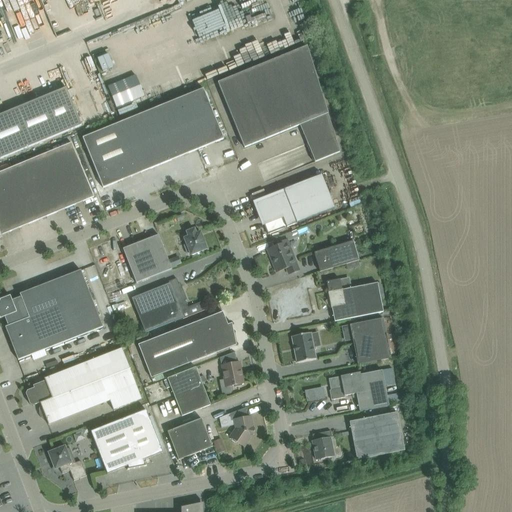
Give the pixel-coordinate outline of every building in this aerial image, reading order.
[(204,39),(239,27),(236,18),(241,16),(236,2),(228,5),(227,3),(195,15),(204,39)] [(9,39),(7,44),(15,48),(18,44),(9,39)] [(315,162),(340,152),(307,46),(217,83),(244,148),(300,125),(315,162)] [(108,53),(97,57),(102,71),(113,67),(108,53)] [(137,74),(108,85),(116,107),(145,96),(137,74)] [(0,114),(0,158),(81,125),(66,88),(0,114)] [(224,139),(203,89),(82,138),(103,188),(224,139)] [(213,95),(212,96),(211,97),(210,98),(210,99),(210,100),(210,101),(210,102),(211,103),(212,104),(213,104),(214,104),(215,104),(216,104),(217,104),(217,103),(218,103),(218,102),(219,101),(219,100),(219,99),(218,98),(218,97),(217,97),(217,96),(216,96),(215,95),(214,95),(213,95)] [(224,118),(222,118),(221,118),(221,119),(220,119),(219,120),(219,121),(218,121),(218,122),(218,123),(219,124),(219,125),(220,126),(221,127),(223,127),(224,127),(225,127),(226,126),(227,125),(227,124),(227,123),(227,122),(227,121),(227,120),(226,120),(226,119),(225,119),(224,118)] [(10,168),(32,222),(94,197),(71,143),(10,168)] [(0,237),(2,237),(2,235),(32,222),(10,168),(0,172),(0,237)] [(260,168),(232,176),(237,192),(264,184),(260,168)] [(335,209),(321,175),(322,175),(283,190),(285,194),(283,194),(282,193),(256,203),(268,234),(335,209)] [(190,255),(207,249),(200,232),(196,233),(194,229),(186,232),(188,236),(184,238),(186,245),(184,245),(188,254),(190,254),(190,255)] [(158,235),(123,249),(136,283),(172,269),(168,260),(158,235)] [(267,250),(276,272),(286,268),(289,274),(299,270),(287,240),(277,244),(278,246),(267,250)] [(320,272),(346,264),(359,260),(353,241),(314,253),(320,272)] [(178,256),(168,260),(172,269),(177,267),(176,265),(181,263),(178,256)] [(103,327),(81,270),(20,294),(21,297),(12,300),(10,296),(0,300),(0,299),(0,318),(5,317),(8,326),(5,327),(18,360),(103,327)] [(182,314),(190,311),(176,278),(161,285),(161,286),(132,298),(145,333),(183,318),(182,314)] [(383,312),(377,283),(343,290),(343,289),(342,289),(340,279),(326,282),(328,292),(327,292),(329,298),(324,302),(330,308),(331,307),(331,309),(332,309),(334,322),(383,312)] [(150,340),(138,345),(151,378),(236,345),(233,331),(230,332),(228,326),(232,325),(232,323),(227,325),(222,312),(160,336),(151,340),(150,340)] [(391,358),(383,318),(350,325),(358,365),(391,358)] [(318,332),(311,334),(311,333),(291,337),(297,363),(316,359),(314,348),(321,346),(318,332)] [(147,335),(136,339),(138,345),(150,340),(147,335)] [(52,398),(40,403),(49,425),(49,424),(110,401),(113,410),(142,399),(122,349),(45,379),(45,378),(44,378),(52,398)] [(240,362),(221,366),(226,387),(234,385),(234,386),(240,385),(240,384),(244,383),(240,362)] [(210,405),(199,376),(196,367),(167,378),(182,416),(210,405)] [(360,373),(329,379),(331,391),(343,389),(344,396),(356,394),(359,412),(389,406),(382,371),(360,375),(360,373)] [(40,403),(52,398),(44,378),(45,381),(33,386),(34,388),(27,391),(26,394),(30,404),(33,406),(40,403)] [(246,408),(219,418),(221,429),(235,426),(236,429),(230,437),(231,438),(231,440),(235,443),(238,442),(244,447),(251,435),(252,436),(254,429),(253,428),(251,417),(248,417),(246,408)] [(118,421),(137,468),(146,466),(146,465),(145,466),(143,460),(162,452),(146,410),(118,421)] [(397,412),(349,422),(357,460),(405,450),(397,412)] [(201,418),(167,432),(178,460),(212,447),(201,418)] [(127,470),(137,468),(118,421),(91,432),(107,474),(128,466),(129,469),(127,469),(127,470)] [(331,431),(312,435),(314,441),(312,442),(316,460),(334,456),(331,439),(332,438),(331,431)] [(77,434),(74,435),(76,442),(86,439),(84,434),(83,432),(77,434)] [(222,439),(214,442),(218,454),(226,451),(222,439)] [(65,446),(48,453),(55,469),(60,467),(62,474),(70,471),(74,481),(87,476),(81,461),(72,464),(70,458),(73,456),(70,448),(66,449),(65,446)] [(203,511),(203,503),(181,507),(180,511),(203,511)]
